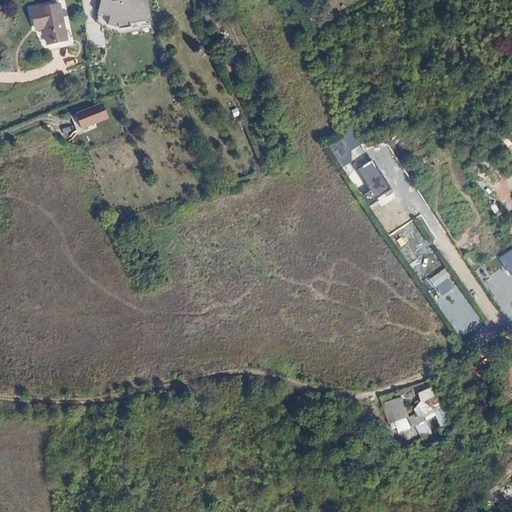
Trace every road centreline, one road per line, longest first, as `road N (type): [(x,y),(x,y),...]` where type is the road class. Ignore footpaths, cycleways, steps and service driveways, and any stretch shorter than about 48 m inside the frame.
road 1 (track): [(511,323),(439,367),(367,395),(253,371),(122,396),(0,399)]
road 2 (unknown): [(0,191),(49,190),(129,159)]
